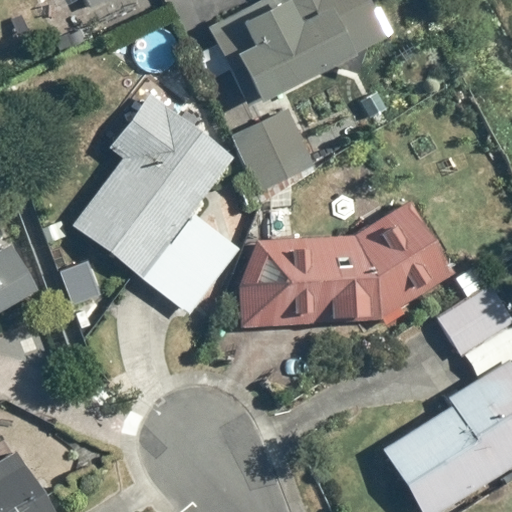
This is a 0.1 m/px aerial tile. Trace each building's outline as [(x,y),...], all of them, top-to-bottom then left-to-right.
[(250,35),(226,47),(251,96),(388,24),(375,0),(256,0),(237,10),(250,35)] [(169,107),(132,107),(103,142),(119,156),(67,221),(186,318),(242,250),(191,209),(232,158),(169,107)] [(311,163),(292,123),(231,152),(249,191),(311,163)] [(273,323),(308,322),(308,311),(356,311),(356,318),(384,317),(448,274),(408,209),(345,234),(246,236),(247,274),(234,274),(235,327),(273,326),(273,323)] [(11,238),(0,244),(0,310),(39,289),(11,238)] [(511,315),(486,278),(470,290),(449,303),(449,341),(473,375),(448,393),(452,397),(379,450),(423,511),(443,511),(511,463),(511,370),(490,339),(511,323),(511,315)] [(0,511),(39,511),(21,482),(33,474),(17,449),(0,459),(0,511)]
